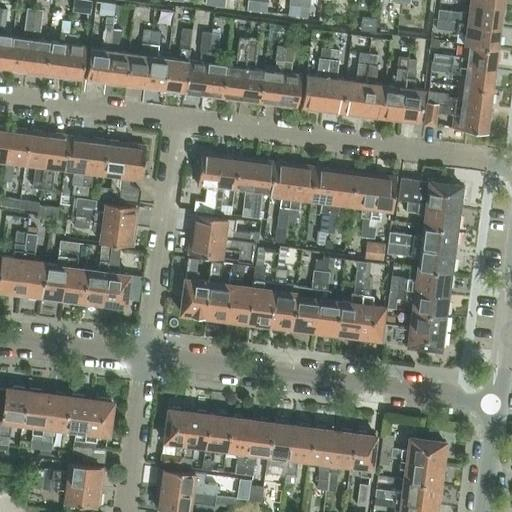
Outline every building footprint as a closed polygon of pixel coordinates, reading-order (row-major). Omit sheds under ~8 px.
[(72,0),(72,7),(81,8),(81,0),(72,0)] [(246,0),(245,10),(256,11),(257,2),(246,0)] [(299,0),(298,7),(308,8),(308,0),(299,0)] [(438,9),(437,18),(498,26),(499,22),(501,22),(503,5),(468,0),(467,12),(458,11),(458,12),(438,9)] [(101,2),(99,15),(112,17),(114,4),(101,2)] [(257,2),(256,11),(265,12),(266,3),(257,2)] [(288,6),(287,15),(297,17),(298,7),(288,6)] [(25,7),(21,37),(11,35),(7,70),(21,71),(22,69),(26,70),(33,8),(25,7)] [(298,7),(297,17),(307,18),(308,8),(298,7)] [(41,9),(33,8),(26,70),(30,70),(30,72),(43,74),(48,40),(38,39),(41,9)] [(362,16),(360,29),(374,31),(376,18),(362,16)] [(498,26),(437,18),(435,29),(456,31),(455,32),(464,33),(463,43),(498,47),(500,31),(498,31),(498,26)] [(60,21),(59,32),(67,33),(69,33),(70,21),(61,19),(60,21)] [(105,80),(112,25),(103,24),(100,49),(89,47),(85,80),(100,81),(100,79),(105,80)] [(0,25),(0,68),(7,70),(11,35),(4,34),(5,26),(0,25)] [(118,51),(121,26),(112,25),(105,80),(110,81),(110,83),(124,85),(128,52),(118,51)] [(179,49),(178,59),(167,57),(163,90),(178,91),(178,89),(183,90),(187,59),(191,29),(180,28),(177,48),(179,49)] [(142,29),(141,42),(149,43),(151,30),(142,29)] [(151,30),(149,43),(158,44),(159,31),(151,30)] [(183,90),(182,92),(196,94),(197,92),(202,93),(210,32),(200,31),(198,51),(200,51),(199,61),(187,59),(183,90)] [(59,32),(58,41),(48,40),(43,74),(58,76),(58,74),(62,75),(67,33),(59,32)] [(216,53),(219,34),(210,32),(202,93),(207,93),(207,95),(220,97),(225,64),(214,63),(215,53),(216,53)] [(81,79),(82,69),(85,45),(74,43),(75,34),(69,33),(67,33),(62,75),(67,75),(67,77),(81,79)] [(247,37),(238,36),(236,56),(237,56),(236,65),(225,64),(220,97),(235,99),(236,97),(239,97),(247,37)] [(247,37),(239,97),(244,98),(244,100),(258,102),(262,69),(251,68),(252,58),(257,58),(259,38),(247,37)] [(144,85),(149,43),(141,42),(139,54),(128,52),(124,85),(139,86),(139,84),(144,85)] [(156,56),(158,44),(149,43),(144,85),(149,86),(149,88),(163,90),(167,57),(156,56)] [(436,53),(435,60),(451,63),(493,68),(493,64),(495,64),(498,47),(463,43),(463,44),(464,44),(462,57),(452,56),(452,55),(436,53)] [(275,45),(273,61),(274,61),(282,62),(284,46),(275,45)] [(284,46),(282,62),(290,63),(291,63),(293,47),(284,46)] [(320,48),(319,58),(328,59),(329,49),(328,49),(320,48)] [(329,49),(328,59),(337,60),(338,50),(329,49)] [(359,52),(358,63),(367,64),(368,54),(359,52)] [(368,54),(367,64),(376,65),(377,55),(370,54),(368,54)] [(398,57),(397,67),(406,69),(407,59),(398,57)] [(315,74),(306,73),(301,108),(317,110),(317,108),(321,108),(328,59),(319,58),(318,66),(316,66),(315,74)] [(338,60),(337,60),(328,59),(321,108),(326,109),(326,111),(340,113),(345,78),(336,77),(338,60)] [(407,59),(406,69),(414,70),(416,60),(407,59)] [(431,62),(430,70),(450,73),(451,63),(435,60),(434,62),(431,62)] [(262,69),(258,102),(273,104),(273,102),(277,102),(282,62),(274,61),(273,71),(262,69)] [(296,107),(298,97),(300,74),(289,72),(290,63),(282,62),(277,102),(282,103),(282,105),(296,107)] [(345,78),(340,113),(355,115),(356,113),(360,113),(367,64),(358,63),(356,63),(354,79),(345,78)] [(493,68),(451,63),(450,73),(460,74),(459,85),(492,89),(494,74),(492,74),(493,68)] [(367,64),(360,113),(365,114),(365,116),(379,118),(384,83),(375,82),(377,65),(376,65),(367,64)] [(395,67),(393,84),(384,83),(379,118),(394,120),(395,118),(399,118),(406,69),(397,67),(395,67)] [(419,123),(420,113),(424,88),(414,87),(416,70),(414,70),(406,69),(399,118),(404,119),(404,121),(419,123)] [(492,89),(459,85),(457,98),(454,98),(454,99),(446,98),(445,104),(487,110),(488,105),(490,105),(492,89)] [(427,91),(426,102),(445,104),(446,98),(447,94),(427,91)] [(426,102),(423,123),(435,125),(436,112),(455,114),(454,127),(487,132),(489,115),(487,115),(487,110),(445,104),(426,102)] [(0,169),(3,170),(9,128),(4,128),(5,126),(0,125),(0,169)] [(22,162),(24,163),(28,129),(14,127),(14,129),(9,128),(3,170),(2,179),(10,180),(12,165),(22,167),(22,162)] [(28,129),(24,163),(35,164),(31,186),(41,188),(48,133),(43,133),(44,131),(28,129)] [(51,166),(63,168),(68,134),(53,132),(53,134),(48,133),(41,188),(48,188),(49,176),(50,176),(51,166)] [(68,134),(63,168),(72,169),(70,182),(72,183),(71,193),(79,194),(86,138),(82,138),(82,136),(68,134)] [(86,138),(79,194),(86,195),(88,184),(90,185),(92,171),(102,173),(106,139),(92,137),(92,139),(86,138)] [(118,199),(120,183),(125,143),(120,143),(121,141),(106,139),(102,173),(111,174),(109,187),(111,187),(111,188),(110,198),(118,199)] [(118,199),(138,202),(139,189),(130,183),(131,177),(141,178),(145,144),(130,142),(130,144),(125,143),(120,183),(118,199)] [(201,151),(197,184),(206,185),(204,201),(195,200),(193,209),(203,211),(212,211),(219,155),(215,155),(215,153),(201,151)] [(233,189),(237,156),(225,154),(224,156),(219,155),(212,211),(219,212),(222,187),(233,189)] [(233,189),(243,190),(240,215),(248,216),(249,208),(255,160),(251,159),(251,157),(237,156),(233,189)] [(256,160),(255,160),(249,208),(248,216),(258,217),(261,193),(268,194),(268,195),(269,195),(269,194),(274,160),(261,159),(260,161),(256,160)] [(289,162),(274,160),(269,194),(269,195),(279,196),(276,225),(285,226),(293,165),(289,164),(289,162)] [(292,227),(294,216),(296,217),(298,199),(309,200),(314,166),(299,164),(299,166),(293,165),(285,226),(286,227),(292,227)] [(329,170),(330,168),(314,166),(309,200),(320,201),(319,211),(321,211),(318,231),(325,232),(334,170),(329,170)] [(339,169),(339,171),(334,170),(325,232),(332,233),(334,222),(336,222),(339,204),(350,205),(354,171),(339,169)] [(361,217),(359,236),(366,237),(368,226),(369,218),(369,217),(374,176),(370,175),(370,173),(354,171),(350,205),(360,207),(359,216),(361,217)] [(391,210),(395,186),(396,176),(380,174),(380,176),(374,176),(369,217),(369,218),(378,219),(380,209),(391,210)] [(429,181),(423,180),(420,180),(420,179),(400,177),(397,200),(407,201),(407,199),(458,206),(459,199),(462,200),(464,185),(429,180),(429,181)] [(98,196),(98,197),(110,198),(111,188),(100,187),(98,196)] [(19,198),(0,195),(0,204),(17,207),(19,198)] [(76,197),(75,208),(93,210),(94,210),(95,200),(96,200),(77,197),(76,197)] [(19,198),(17,207),(37,210),(38,204),(39,201),(19,198)] [(405,211),(422,213),(421,223),(423,224),(423,223),(457,228),(458,226),(460,215),(457,214),(458,206),(407,199),(407,201),(405,211)] [(137,206),(127,204),(102,201),(101,211),(94,210),(93,210),(93,212),(75,210),(74,217),(133,225),(133,220),(135,221),(137,206)] [(38,204),(37,210),(37,214),(57,217),(58,207),(38,204)] [(235,218),(205,215),(193,213),(191,228),(193,228),(192,233),(257,241),(258,231),(249,230),(249,232),(233,230),(235,218)] [(97,241),(122,244),(132,245),(134,230),(132,230),(133,225),(74,217),(73,225),(90,227),(90,230),(98,231),(97,241)] [(419,235),(388,231),(387,241),(452,249),(453,243),(456,243),(457,231),(457,228),(423,223),(423,224),(421,223),(419,235)] [(276,225),(274,241),(284,242),(286,227),(285,226),(276,225)] [(368,226),(366,237),(373,238),(375,227),(368,226)] [(11,255),(0,253),(0,291),(11,293),(12,291),(18,292),(23,251),(25,232),(14,231),(11,255)] [(318,231),(316,244),(323,245),(325,232),(318,231)] [(36,233),(33,233),(26,232),(25,232),(23,251),(18,292),(24,292),(24,294),(40,296),(44,262),(43,262),(44,260),(32,258),(36,233)] [(188,253),(199,254),(221,257),(222,246),(229,247),(237,248),(236,259),(252,261),(254,246),(256,246),(257,241),(192,233),(192,238),(190,238),(188,253)] [(55,263),(44,262),(40,296),(57,299),(57,297),(61,297),(69,241),(58,239),(57,249),(58,249),(57,255),(56,255),(55,263)] [(66,300),(82,302),(86,268),(74,266),(76,252),(77,252),(78,242),(69,241),(61,297),(66,298),(66,300)] [(386,252),(393,253),(417,256),(415,266),(452,271),(452,269),(454,258),(451,257),(452,249),(387,241),(386,252)] [(364,257),(382,259),(384,245),(366,243),(364,257)] [(98,302),(102,303),(108,260),(107,260),(108,255),(109,255),(110,246),(100,245),(96,269),(86,268),(82,302),(98,304),(98,302)] [(128,274),(127,273),(118,272),(117,272),(118,262),(120,248),(110,246),(109,255),(108,260),(102,303),(107,303),(107,305),(124,307),(125,298),(137,299),(141,275),(128,274)] [(262,265),(265,248),(257,246),(257,247),(255,264),(262,265)] [(279,246),(276,268),(283,269),(286,247),(279,246)] [(180,314),(203,317),(204,317),(204,315),(204,314),(208,280),(207,280),(208,278),(197,277),(198,272),(195,272),(197,258),(187,257),(180,312),(180,314)] [(204,314),(204,315),(209,316),(209,318),(226,320),(226,318),(226,317),(225,317),(230,283),(229,283),(229,281),(219,280),(222,261),(210,259),(208,278),(207,280),(208,280),(204,314)] [(363,276),(365,261),(357,260),(353,293),(350,292),(349,299),(338,298),(338,299),(339,299),(334,334),(337,335),(349,337),(349,334),(356,334),(363,276)] [(241,283),(243,263),(231,262),(229,281),(229,283),(230,283),(225,317),(226,317),(226,318),(231,318),(231,320),(247,322),(248,320),(247,320),(252,284),(250,284),(241,283)] [(253,264),(253,265),(250,284),(252,284),(247,320),(248,320),(253,321),(252,323),(269,325),(269,323),(273,288),(272,287),(262,286),(265,266),(262,265),(255,264),(253,264)] [(414,278),(390,275),(389,285),(446,293),(447,286),(450,286),(452,274),(451,274),(452,271),(415,266),(414,278)] [(283,269),(276,268),(275,268),(272,287),(273,288),(269,323),(274,324),(274,326),(291,328),(291,326),(296,284),(284,282),(286,269),(283,269)] [(297,284),(296,284),(291,326),(291,329),(294,329),(305,331),(306,328),(313,329),(320,270),(312,269),(310,287),(297,285),(297,284)] [(329,289),(326,289),(328,271),(320,270),(313,329),(321,330),(320,333),(332,334),(334,334),(339,299),(338,299),(338,298),(328,297),(329,289)] [(378,340),(380,330),(383,304),(371,302),(372,296),(369,295),(372,277),(363,276),(356,334),(364,335),(364,338),(376,340),(378,340)] [(446,293),(389,285),(387,297),(386,308),(396,309),(397,298),(411,300),(410,310),(411,310),(446,314),(446,313),(447,313),(448,301),(445,300),(446,293)] [(385,321),(382,341),(416,345),(417,345),(421,345),(420,346),(435,348),(436,347),(439,344),(440,344),(443,315),(446,315),(446,314),(411,310),(410,310),(408,324),(385,321)] [(4,387),(0,414),(0,443),(6,444),(9,423),(21,424),(26,388),(24,387),(12,385),(12,388),(4,387)] [(29,388),(26,388),(21,424),(30,425),(29,432),(30,432),(30,438),(29,438),(28,447),(40,448),(47,393),(40,392),(41,389),(29,388)] [(51,435),(52,428),(64,430),(69,393),(67,393),(67,392),(55,391),(54,394),(47,393),(40,448),(39,453),(49,454),(51,441),(50,441),(50,435),(51,435)] [(71,393),(69,393),(64,430),(73,431),(71,453),(82,454),(89,398),(83,398),(83,395),(71,393)] [(103,462),(105,448),(95,447),(93,446),(95,431),(97,432),(107,433),(112,399),(109,398),(97,396),(97,399),(89,398),(82,454),(81,459),(103,462)] [(183,452),(188,410),(183,410),(183,408),(167,406),(163,441),(163,442),(162,446),(162,448),(162,450),(183,452)] [(204,447),(209,413),(209,411),(194,409),(194,411),(188,410),(183,452),(191,453),(192,446),(203,447),(204,447)] [(225,450),(229,414),(215,412),(214,414),(209,413),(204,447),(203,447),(202,455),(212,456),(213,449),(224,450),(225,450)] [(244,460),(250,418),(245,418),(245,416),(229,414),(225,450),(236,451),(235,459),(244,460)] [(267,455),(271,419),(256,417),(256,419),(250,418),(244,460),(254,462),(255,454),(266,455),(267,455)] [(286,466),(292,424),(286,423),(287,421),(271,419),(267,455),(277,457),(276,464),(286,466)] [(307,460),(308,461),(312,424),(298,422),(297,424),(292,424),(286,466),(295,467),(297,467),(298,459),(307,460)] [(328,426),(312,424),(308,461),(317,462),(316,470),(318,470),(327,471),(333,429),(328,428),(328,426)] [(349,466),(354,430),(339,428),(338,430),(333,429),(327,471),(336,472),(337,472),(338,465),(349,466)] [(358,475),(369,476),(375,434),(369,434),(369,432),(354,430),(349,466),(359,467),(358,475)] [(393,435),(382,433),(381,443),(379,454),(391,456),(392,445),(393,435)] [(408,450),(400,449),(399,457),(441,462),(442,457),(444,457),(446,442),(409,437),(408,450)] [(162,450),(160,463),(181,466),(183,452),(162,450)] [(183,452),(181,466),(190,467),(191,453),(183,452)] [(378,464),(389,465),(391,456),(379,454),(378,464)] [(202,455),(200,468),(211,470),(212,456),(202,455)] [(441,462),(399,457),(398,467),(405,468),(404,479),(440,483),(442,468),(440,468),(441,462)] [(235,459),(233,472),(243,473),(244,460),(235,459)] [(244,460),(243,473),(252,474),(254,462),(244,460)] [(103,466),(93,464),(68,461),(67,471),(43,468),(43,470),(42,478),(97,485),(98,479),(101,479),(103,466)] [(286,466),(284,484),(292,485),(295,467),(286,466)] [(204,473),(169,468),(159,467),(157,481),(160,481),(160,487),(214,495),(214,494),(215,485),(207,484),(207,482),(203,482),(204,473)] [(27,476),(42,478),(43,470),(33,468),(29,468),(29,469),(27,476)] [(327,471),(318,470),(316,488),(324,489),(325,489),(327,471)] [(327,471),(325,489),(334,490),(336,472),(327,471)] [(27,476),(26,486),(41,489),(42,478),(27,476)] [(64,492),(63,501),(98,505),(99,492),(96,491),(97,485),(42,478),(41,489),(64,492)] [(394,491),(375,488),(374,496),(436,504),(436,498),(438,499),(440,483),(404,479),(402,490),(395,489),(394,491)] [(355,505),(365,506),(368,484),(358,483),(355,505)] [(250,490),(248,499),(261,501),(262,501),(264,486),(250,484),(250,490)] [(156,493),(154,507),(189,511),(190,502),(198,503),(198,502),(203,502),(203,503),(213,504),(214,495),(160,487),(159,494),(156,493)] [(241,489),(240,498),(248,499),(250,490),(241,489)] [(223,495),(222,504),(231,505),(235,502),(236,496),(226,495),(223,495)] [(436,504),(374,496),(373,504),(393,507),(393,509),(400,509),(399,511),(436,511),(437,510),(435,509),(436,504)]
